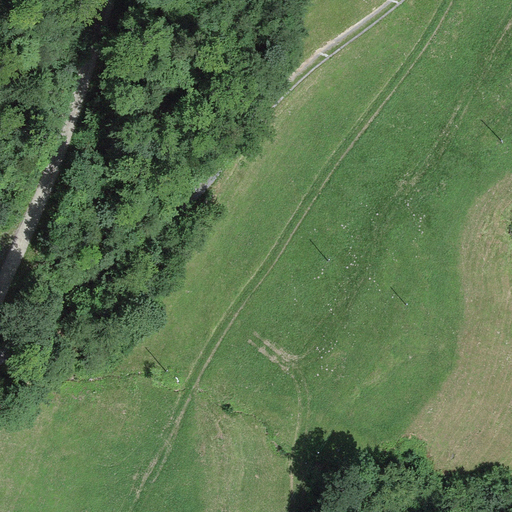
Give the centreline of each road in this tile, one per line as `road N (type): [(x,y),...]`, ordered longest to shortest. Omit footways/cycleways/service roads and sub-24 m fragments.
road 1 (track): [(0,306),(74,284),(330,45),(396,0)]
road 2 (track): [(105,0),(88,70),(0,301)]
